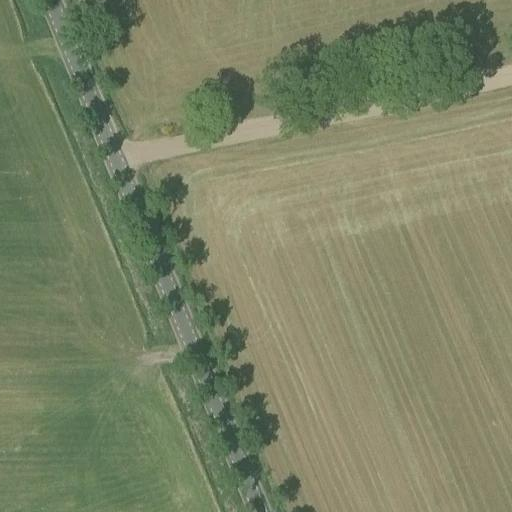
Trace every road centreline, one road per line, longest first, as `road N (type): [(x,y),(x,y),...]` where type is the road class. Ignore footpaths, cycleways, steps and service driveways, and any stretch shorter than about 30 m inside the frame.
road 1 (tertiary): [(258,511),(49,0)]
road 2 (track): [(115,160),(511,78)]
